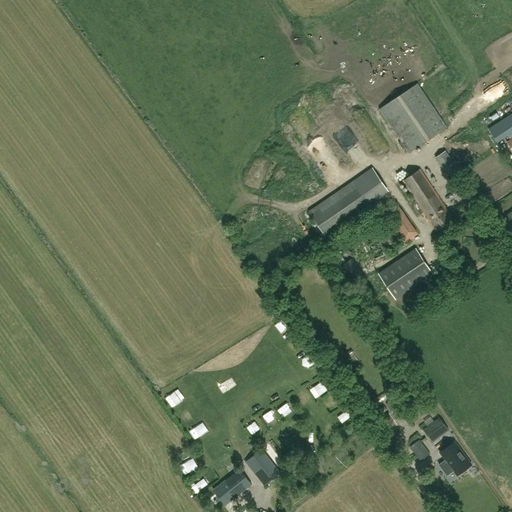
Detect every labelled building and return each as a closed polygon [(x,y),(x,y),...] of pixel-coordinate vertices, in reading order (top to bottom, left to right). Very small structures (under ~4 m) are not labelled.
[(409,153),(447,127),(418,83),(380,109),(409,153)] [(327,120),(337,119),(336,108),(326,109),(327,120)] [(294,126),(298,121),(294,118),(297,114),(292,111),(286,121),(294,126)] [(362,127),(365,137),(378,133),(374,123),(362,127)] [(435,158),(449,178),(459,171),(445,151),(435,158)] [(391,173),(397,182),(408,173),(402,165),(391,173)] [(371,203),(390,192),(376,168),(309,208),(324,232),(371,204),(371,203)] [(437,230),(454,218),(420,168),(403,180),(437,230)] [(297,187),(302,197),(311,192),(306,182),(297,187)] [(405,243),(419,234),(397,204),(383,212),(405,243)] [(511,211),(510,214),(511,215),(500,223),(508,234),(511,231),(511,211)] [(433,273),(416,249),(379,275),(396,299),(433,273)] [(366,278),(351,259),(340,268),(354,287),(366,278)] [(352,349),(346,354),(349,358),(355,353),(352,349)] [(357,370),(364,364),(359,359),(352,365),(357,370)] [(316,381),(321,390),(329,384),(324,376),(316,381)] [(295,393),(297,397),(305,393),(302,389),(295,393)] [(283,400),(277,405),(284,413),(290,408),(283,400)] [(382,415),(388,410),(385,406),(378,411),(382,415)] [(440,417),(423,429),(432,442),(449,430),(440,417)] [(409,447),(420,461),(430,454),(419,440),(409,447)] [(446,460),(439,465),(447,476),(454,471),(457,475),(471,465),(454,442),(440,453),(446,460)] [(271,443),(265,447),(279,467),(284,464),(271,443)] [(248,461),(266,485),(281,472),(263,449),(248,461)] [(226,504),(253,484),(240,469),(214,489),(226,504)]
